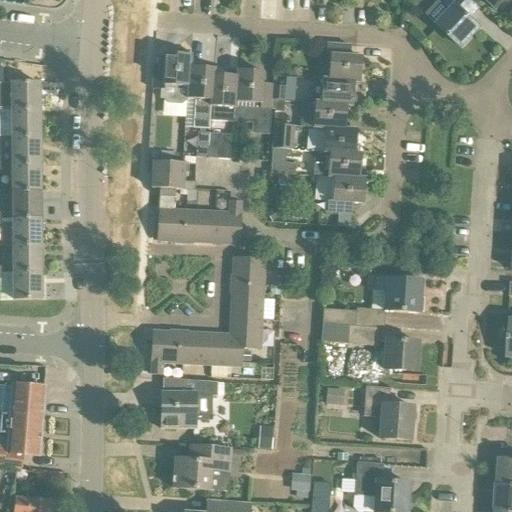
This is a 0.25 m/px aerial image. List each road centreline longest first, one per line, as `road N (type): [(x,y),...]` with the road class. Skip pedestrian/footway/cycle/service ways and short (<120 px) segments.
road 1 (residential): [(397,84),(397,56),(378,37),(151,27)]
road 2 (residential): [(89,319),(92,42)]
road 3 (residential): [(448,397),(454,324),(473,283),(484,134)]
road 4 (residential): [(89,319),(213,323),(222,312),(222,256),(150,250)]
road 5 (residential): [(397,84),(389,241),(318,237)]
road 6 (residential): [(89,511),(90,352)]
road 7 (residential): [(318,237),(260,232),(248,212),(248,178),(214,174)]
